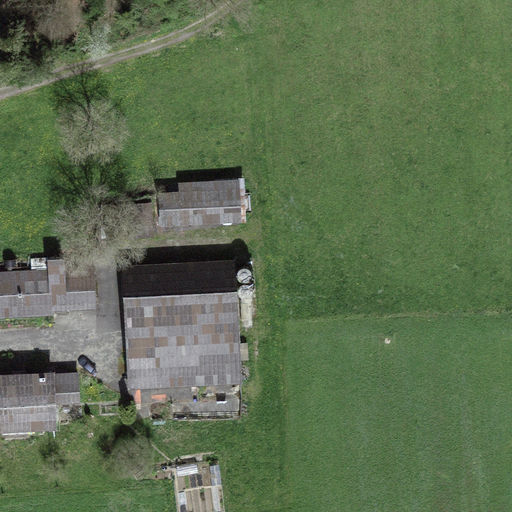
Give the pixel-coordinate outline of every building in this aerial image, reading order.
[(245,181),(186,186),(187,194),(169,196),(172,234),(250,227),(245,181)] [(249,264),(139,268),(144,391),(254,387),(249,264)] [(257,277),(259,277),(261,276),(263,275),(264,273),(265,271),(264,268),(263,266),(262,265),(260,264),(257,264),(255,264),(253,265),(252,267),(251,269),(251,272),(252,274),(253,276),(255,277),(257,277)] [(0,276),(0,321),(103,315),(101,270),(0,276)] [(258,294),(261,294),(263,293),(264,291),(265,290),(266,287),(265,285),(264,283),(263,281),(261,281),(258,280),(256,281),(254,282),(253,284),(252,286),(252,288),(253,290),(254,292),(256,293),(258,294)] [(85,375),(8,379),(11,436),(71,432),(70,417),(87,416),(85,375)]
